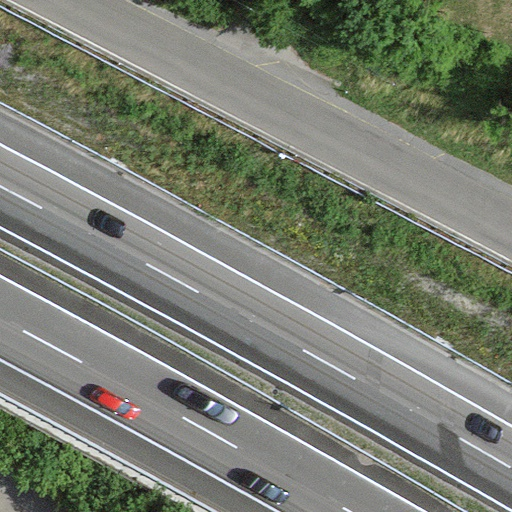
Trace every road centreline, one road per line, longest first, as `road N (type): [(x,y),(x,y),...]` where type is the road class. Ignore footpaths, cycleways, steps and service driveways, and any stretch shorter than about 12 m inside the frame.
road 1 (motorway): [(511,462),(0,180)]
road 2 (tertiary): [(60,0),(511,234)]
road 3 (motorway): [(0,321),(347,511)]
